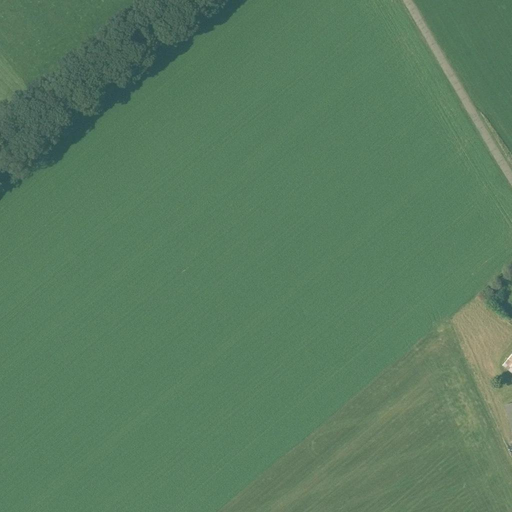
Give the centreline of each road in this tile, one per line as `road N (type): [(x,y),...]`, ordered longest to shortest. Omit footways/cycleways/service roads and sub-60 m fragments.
road 1 (secondary): [(0,156),(181,0)]
road 2 (unclassified): [(407,0),(511,176)]
